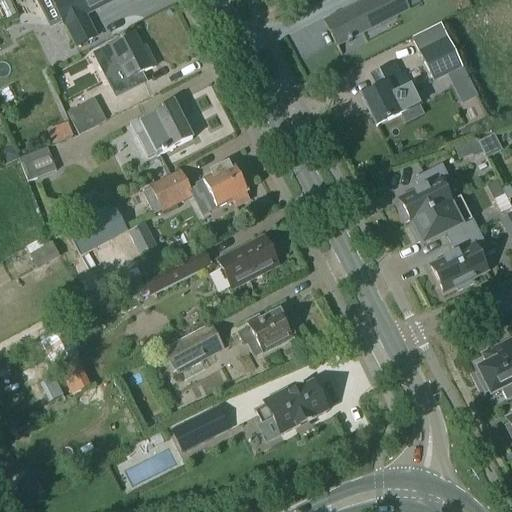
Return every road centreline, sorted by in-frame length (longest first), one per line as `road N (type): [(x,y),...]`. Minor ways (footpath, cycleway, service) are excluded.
road 1 (tertiary): [(390,345),(213,0)]
road 2 (tertiary): [(428,495),(431,430),(390,345)]
road 3 (residential): [(390,345),(511,297)]
